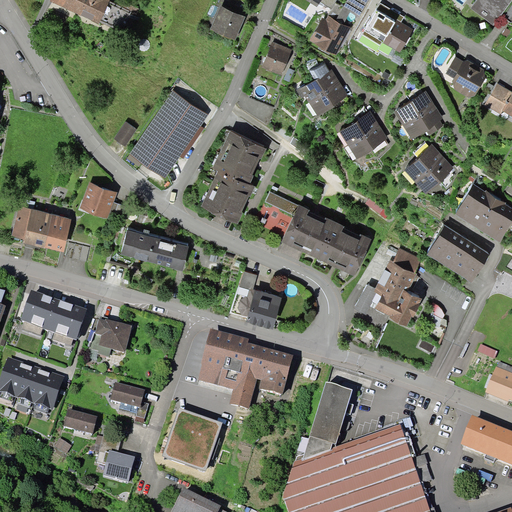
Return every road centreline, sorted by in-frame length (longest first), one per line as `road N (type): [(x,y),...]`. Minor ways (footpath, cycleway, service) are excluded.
road 1 (residential): [(6,16),(84,138),(168,209)]
road 2 (residential): [(168,209),(315,281),(328,305),(318,348)]
road 3 (residential): [(272,0),(233,95),(168,209)]
road 4 (residential): [(318,348),(511,417)]
road 5 (residential): [(0,261),(194,314)]
road 6 (residential): [(194,314),(148,445),(152,479)]
road 7 (residential): [(336,63),(353,88),(392,95),(435,25)]
road 8 (residential): [(194,314),(318,348)]
